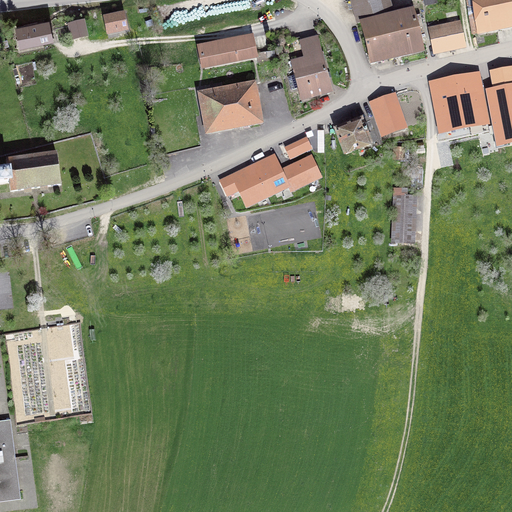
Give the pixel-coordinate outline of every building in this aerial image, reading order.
[(351,0),(358,23),(360,23),(376,19),(371,0),(351,0)] [(511,0),(468,0),(473,34),(511,26),(511,0)] [(360,23),(371,64),(424,51),(420,38),(423,37),(421,26),(422,25),(420,15),(415,16),(413,9),(376,19),(360,23)] [(123,24),(126,23),(124,17),(106,22),(109,33),(120,30),(120,27),(123,26),(123,24)] [(48,24),(39,26),(38,23),(23,26),(26,41),(42,38),(42,36),(51,34),(48,24)] [(464,43),(460,26),(431,32),(434,49),(464,43)] [(304,51),(306,59),(292,63),(295,74),(288,76),(292,90),(299,88),(302,99),(332,91),(317,39),(301,43),(300,38),(294,39),(298,53),(304,51)] [(204,67),(256,57),(253,41),(201,51),(204,67)] [(494,90),(511,87),(511,69),(491,73),(494,90)] [(485,124),(485,126),(494,124),(492,111),(488,112),(483,93),(480,94),(476,75),(431,83),(440,132),(485,124)] [(232,87),(199,94),(207,133),(263,123),(256,83),(237,86),(236,82),(231,83),(232,87)] [(498,146),(511,143),(511,87),(494,90),(494,91),(483,93),(488,112),(492,111),(494,124),(498,146)] [(394,96),(372,104),(382,135),(405,127),(394,96)] [(337,129),(346,154),(371,144),(370,143),(378,140),(370,120),(362,123),(361,120),(337,129)] [(404,150),(395,149),(394,159),(403,160),(404,150)] [(0,183),(10,182),(12,191),(61,185),(57,153),(7,159),(8,168),(0,169),(0,183)] [(246,207),(288,186),(279,167),(275,156),(232,176),(246,207)] [(280,167),(279,167),(288,186),(291,191),(321,176),(312,157),(288,168),(287,167),(282,170),(280,167)] [(0,492),(16,490),(7,420),(0,420),(0,492)]
